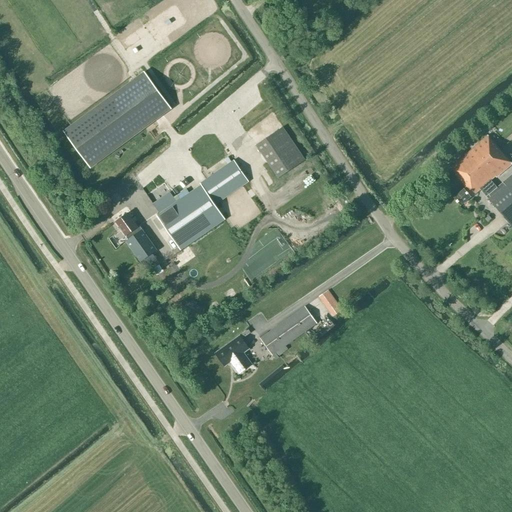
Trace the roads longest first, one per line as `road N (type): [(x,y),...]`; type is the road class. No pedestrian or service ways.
road 1 (unclassified): [(511,360),(394,240),(232,0)]
road 2 (secondary): [(245,511),(0,154)]
